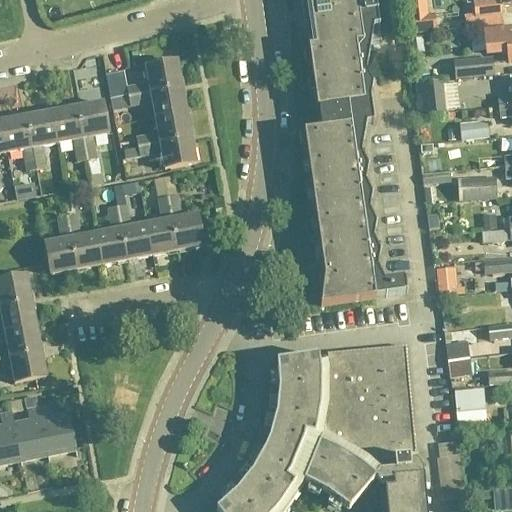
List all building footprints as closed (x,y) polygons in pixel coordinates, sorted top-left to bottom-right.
[(361,128),(371,127),(371,128),(374,127),(370,102),(369,103),(371,89),(365,75),(370,46),(380,44),(373,0),(303,0),(304,4),(299,5),(299,6),(305,5),(305,10),(297,11),(298,20),(299,28),(308,27),(308,32),(303,32),(303,33),(308,33),(309,38),(305,38),(312,84),(318,83),(319,94),(313,95),(316,112),(317,112),(321,134),(303,135),(303,138),(309,137),(310,147),(305,148),(307,166),(313,166),(314,176),(309,177),(311,195),(317,194),(318,205),(313,205),(315,223),(321,223),(323,233),(317,234),(319,252),(325,251),(326,262),(321,262),(323,280),(323,281),(329,282),(328,292),(322,291),(319,310),(374,302),(374,301),(405,297),(403,282),(383,285),(376,272),(379,257),(372,243),(375,228),(368,215),(370,200),(364,186),(366,171),(360,157),(361,128)] [(397,14),(394,0),(386,0),(388,15),(397,14)] [(407,38),(435,35),(433,16),(427,16),(425,0),(419,0),(404,2),(407,20),(405,20),(407,38)] [(511,8),(511,0),(482,0),(483,4),(474,5),(475,19),(502,16),(502,9),(511,8)] [(486,57),(507,55),(508,65),(511,64),(511,30),(484,34),(486,57)] [(452,65),(453,84),(493,79),(491,60),(452,65)] [(126,91),(127,98),(127,101),(180,90),(175,64),(144,70),(147,87),(126,91)] [(415,88),(418,119),(445,116),(442,85),(415,88)] [(499,110),(511,108),(511,87),(511,88),(511,93),(511,100),(498,102),(499,110)] [(185,115),(180,90),(127,101),(129,110),(151,106),(154,122),(185,115)] [(76,110),(86,162),(95,161),(91,139),(108,136),(102,105),(76,110)] [(511,108),(499,110),(500,122),(511,120),(511,108)] [(76,110),(51,115),(57,146),(73,143),(77,164),(86,162),(76,110)] [(51,115),(26,119),(36,172),(45,171),(41,150),(57,146),(51,115)] [(190,140),(185,115),(154,122),(157,137),(136,141),(137,151),(190,140)] [(26,119),(0,124),(6,156),(23,153),(27,174),(36,172),(26,119)] [(489,140),(487,126),(459,129),(461,143),(489,140)] [(190,140),(137,151),(139,160),(160,156),(163,172),(195,165),(190,140)] [(139,160),(137,151),(123,154),(125,163),(139,160)] [(455,183),(457,205),(496,203),(494,180),(455,183)] [(384,191),(390,205),(405,199),(398,184),(384,191)] [(167,200),(177,253),(203,248),(197,217),(181,220),(177,198),(167,200)] [(177,253),(167,200),(158,201),(162,224),(146,227),(152,258),(177,253)] [(152,258),(146,227),(131,230),(126,208),(116,210),(127,263),(152,258)] [(127,263),(116,210),(107,212),(111,234),(95,237),(101,268),(127,263)] [(101,268),(95,237),(80,240),(76,217),(66,219),(76,273),(101,268)] [(76,273),(66,219),(57,221),(61,243),(44,247),(50,278),(76,273)] [(494,233),(493,220),(480,221),(481,235),(494,233)] [(510,245),(509,233),(480,235),(481,247),(510,245)] [(511,262),(482,265),(482,278),(511,275),(511,262)] [(441,274),(443,298),(462,297),(460,273),(441,274)] [(0,310),(30,304),(25,279),(0,283),(0,310)] [(35,329),(30,304),(0,310),(0,320),(1,321),(4,336),(35,329)] [(511,327),(487,331),(488,343),(511,340),(511,327)] [(0,362),(40,355),(35,329),(4,336),(7,352),(0,353),(0,362)] [(459,347),(444,349),(446,365),(462,363),(459,347)] [(258,441),(255,448),(251,456),(247,463),(243,470),(238,476),(233,482),(228,488),(221,494),(217,497),(218,498),(219,497),(225,503),(215,511),(285,511),(304,485),(326,496),(347,511),(374,482),(378,485),(392,484),(393,491),(384,492),(385,511),(425,511),(422,477),(421,472),(418,467),(415,463),(405,350),(326,357),(327,369),(319,370),(317,358),(276,364),(277,378),(269,378),(269,377),(267,377),(268,386),(268,395),(267,402),(265,414),(263,425),(261,433),(258,441)] [(40,355),(0,362),(0,372),(10,371),(13,386),(45,380),(40,355)] [(462,363),(446,365),(448,381),(464,379),(462,363)] [(511,374),(486,376),(488,389),(511,387),(511,374)] [(482,398),(454,400),(457,433),(485,430),(482,398)] [(24,402),(26,413),(37,411),(35,400),(24,402)] [(37,411),(47,460),(74,455),(67,417),(51,420),(49,409),(37,411)] [(37,411),(26,413),(28,425),(12,428),(19,465),(47,460),(37,411)] [(12,428),(10,416),(0,417),(0,427),(1,430),(0,429),(0,468),(19,465),(12,428)] [(511,436),(496,438),(499,469),(511,467),(511,436)] [(441,504),(463,501),(456,446),(437,449),(438,462),(436,463),(441,504)] [(492,511),(511,511),(511,492),(491,494),(492,511)]
